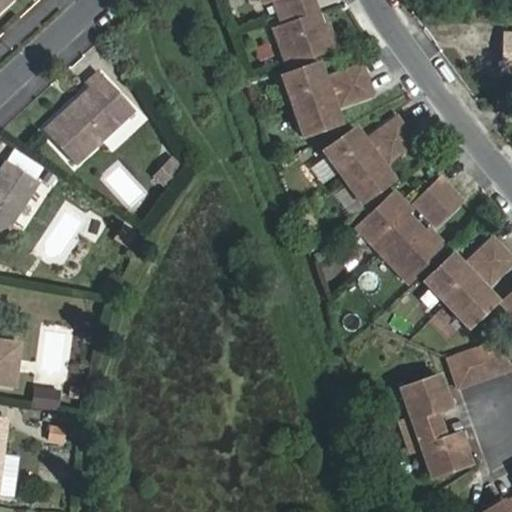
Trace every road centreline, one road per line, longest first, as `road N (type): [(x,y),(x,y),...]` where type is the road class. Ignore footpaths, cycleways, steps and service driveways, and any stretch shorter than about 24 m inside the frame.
road 1 (residential): [(373,0),(461,132),(511,186)]
road 2 (residential): [(0,101),(110,0)]
